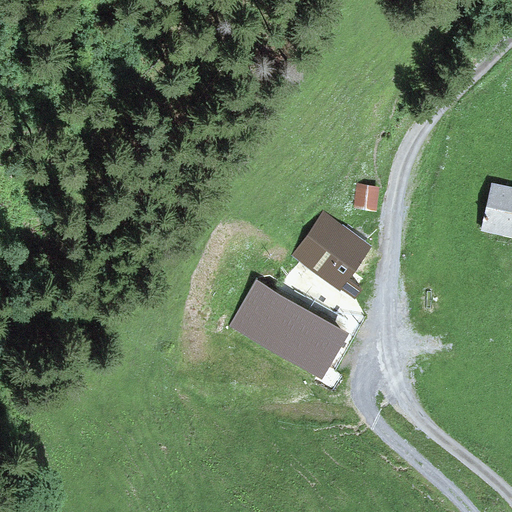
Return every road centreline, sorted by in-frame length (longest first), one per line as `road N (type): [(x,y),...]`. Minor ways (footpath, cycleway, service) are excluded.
road 1 (track): [(511,36),(415,138),(399,177),(383,305),(396,386),(438,435),(511,497)]
road 2 (track): [(471,511),(377,424),(365,386),(384,347)]
